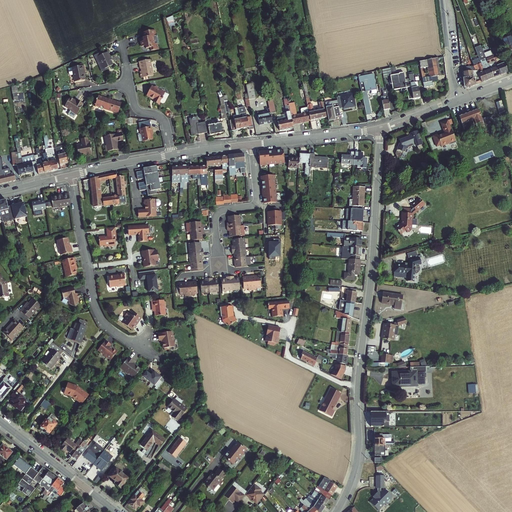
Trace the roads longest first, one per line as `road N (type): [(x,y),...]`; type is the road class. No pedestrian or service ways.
road 1 (residential): [(358,385),(379,129)]
road 2 (residential): [(72,175),(104,324),(151,354),(188,364)]
road 3 (residential): [(251,144),(257,199),(215,216),(220,271)]
road 4 (secondary): [(0,421),(115,511)]
road 5 (residential): [(172,155),(164,119),(136,108),(124,45)]
road 6 (residential): [(336,511),(355,468),(358,385)]
road 7 (secondary): [(379,129),(251,144)]
